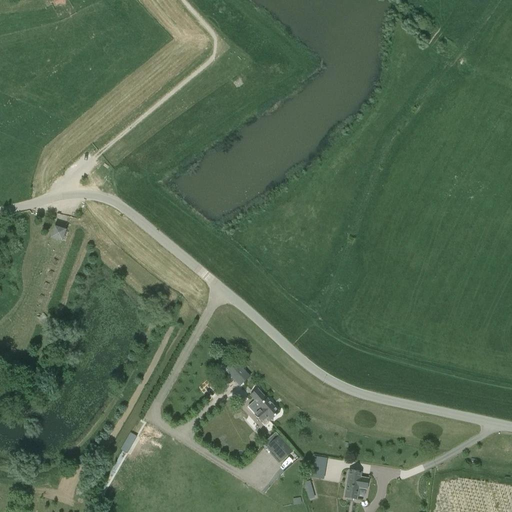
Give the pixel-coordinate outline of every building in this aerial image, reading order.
[(56,235),(54,242),(61,244),(64,237),(56,235)] [(43,313),(41,312),(39,316),(36,314),(34,319),(38,320),(36,324),(39,324),(45,323),(48,317),(43,313)] [(225,370),(239,386),(250,377),(235,361),(225,370)] [(247,398),(259,410),(253,415),(261,425),(269,418),(271,420),(279,413),(267,399),(264,401),(255,391),(247,398)] [(136,437),(130,433),(126,440),(132,444),(136,437)] [(292,452),(279,436),(266,447),(279,463),(292,452)] [(361,472),(349,471),(344,498),(356,500),(358,488),(367,489),(368,479),(360,478),(361,472)] [(311,480),(304,482),(309,499),(315,497),(311,480)]
